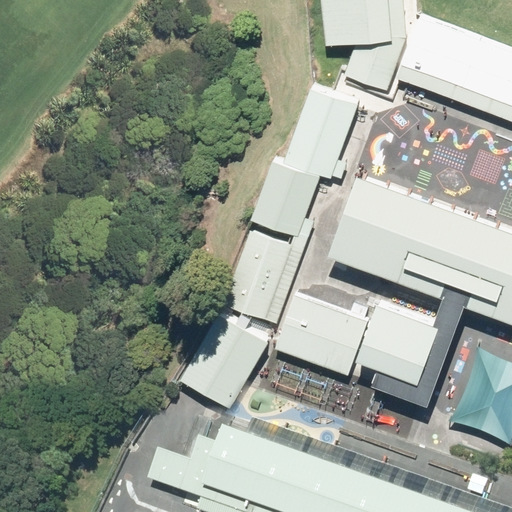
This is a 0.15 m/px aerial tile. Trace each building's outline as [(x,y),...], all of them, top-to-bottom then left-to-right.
[(410,25),(407,0),(328,0),(331,39),(361,37),(349,71),(395,88),(417,28),(410,25)] [(511,42),(426,10),(408,58),(511,97),(511,42)] [(334,170),(359,96),(311,80),(286,153),(334,170)] [(320,166),(273,150),(251,213),(299,229),(320,166)] [(511,212),(363,162),(333,248),(511,309),(511,212)] [(251,223),(225,298),(270,313),(296,239),(251,223)] [(369,311),(296,286),(277,342),(350,367),(369,311)] [(442,314),(377,292),(358,347),(423,370),(442,314)] [(224,308),(185,372),(232,400),(271,335),(224,308)] [(163,449),(153,478),(248,511),(470,511),(217,422),(202,463),(163,449)]
